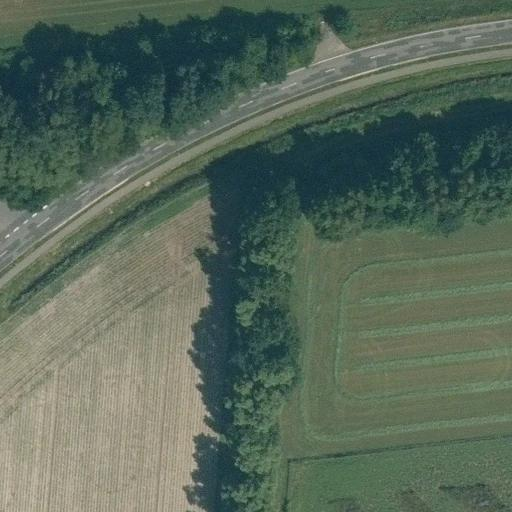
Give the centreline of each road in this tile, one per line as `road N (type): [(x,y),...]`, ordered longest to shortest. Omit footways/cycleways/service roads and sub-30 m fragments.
road 1 (track): [(511,109),(388,129),(279,169),(252,205),(227,511)]
road 2 (tertiary): [(22,239),(141,155),(345,70),(511,38)]
